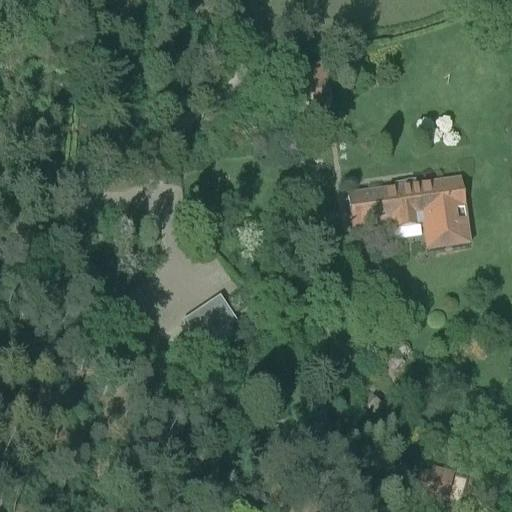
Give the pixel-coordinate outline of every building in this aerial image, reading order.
[(330,109),(325,69),(297,72),(300,98),(302,98),(301,93),(312,92),(315,110),(330,109)] [(430,243),(455,241),(453,226),(463,225),(458,183),(424,186),(429,228),(430,243)] [(391,232),(429,228),(424,186),(403,189),(403,185),(393,187),(394,191),(347,198),(351,234),(390,228),(391,232)] [(180,326),(198,350),(235,325),(219,300),(180,326)] [(446,504),(453,476),(431,470),(430,474),(413,470),(405,499),(424,504),(426,499),(446,504)]
